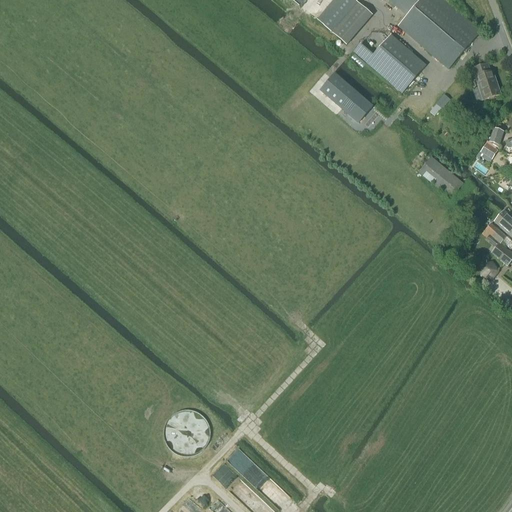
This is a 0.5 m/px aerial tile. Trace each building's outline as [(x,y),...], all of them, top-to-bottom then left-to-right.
[(447,71),(458,58),(479,34),(438,0),(386,0),(406,17),(397,28),(447,71)] [(401,95),(419,74),(384,44),(366,64),(401,95)] [(484,101),(499,96),(491,72),(489,72),(486,65),(471,70),(473,78),(476,77),(484,101)] [(372,108),(357,96),(334,75),(320,91),(341,109),(358,124),(372,108)] [(498,146),(503,133),(493,129),(489,142),(498,146)] [(492,160),(497,151),(485,143),(479,152),(492,160)] [(450,199),(463,185),(431,158),(418,172),(450,199)] [(504,213),(495,223),(500,228),(511,238),(511,219),(509,217),(504,213)] [(500,244),(506,238),(491,224),(485,230),(500,244)] [(507,266),(511,259),(511,255),(498,244),(491,254),(507,266)]
